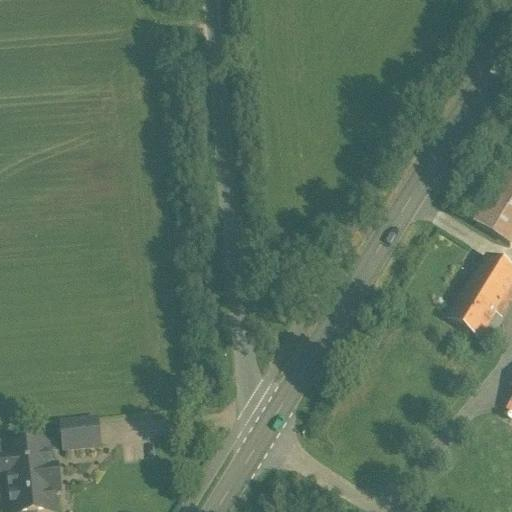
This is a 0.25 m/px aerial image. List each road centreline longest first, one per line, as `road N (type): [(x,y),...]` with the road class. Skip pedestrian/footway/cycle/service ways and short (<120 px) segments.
road 1 (primary): [(259,436),(511,36)]
road 2 (unclassified): [(208,0),(247,412),(259,436)]
road 3 (residential): [(372,511),(259,436)]
